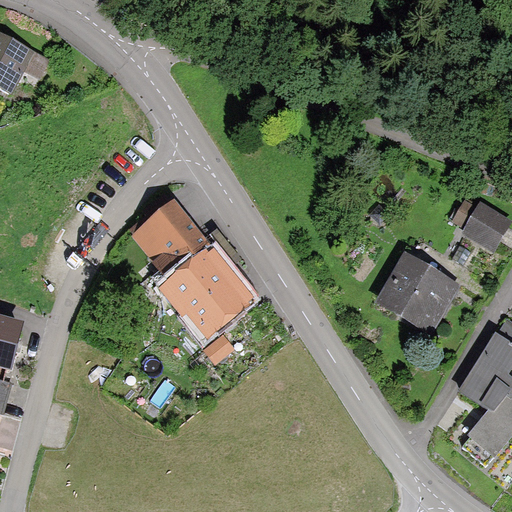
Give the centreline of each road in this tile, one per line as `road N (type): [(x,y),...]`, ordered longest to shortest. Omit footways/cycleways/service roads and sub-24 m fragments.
road 1 (residential): [(183,131),(112,220),(64,300),(10,511)]
road 2 (residential): [(511,173),(171,48),(134,57)]
road 3 (tertiary): [(183,131),(333,367),(406,458)]
road 4 (residential): [(511,275),(406,458)]
